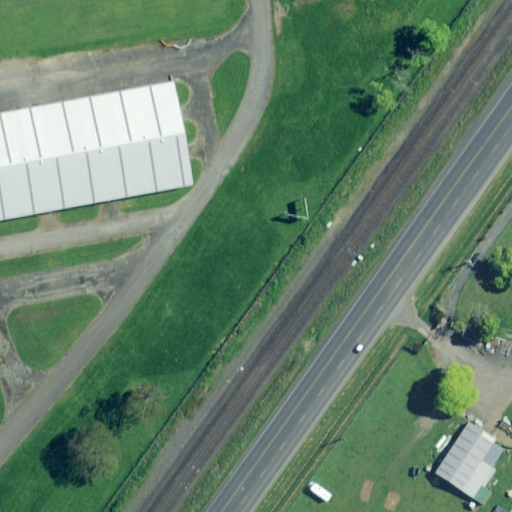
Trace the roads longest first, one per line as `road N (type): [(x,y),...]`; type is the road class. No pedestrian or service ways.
road 1 (secondary): [(222,511),(511,108)]
road 2 (unknown): [(511,209),(454,301),(468,361)]
